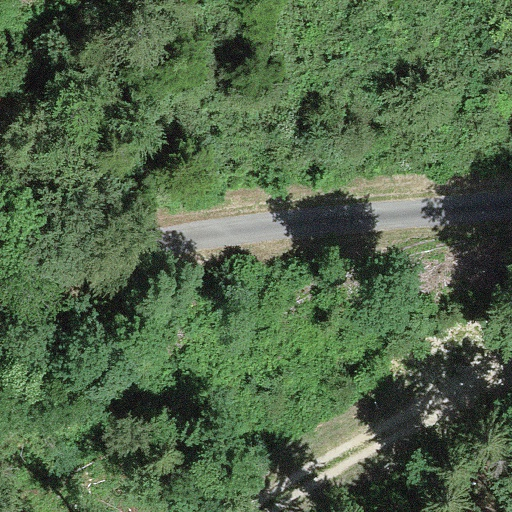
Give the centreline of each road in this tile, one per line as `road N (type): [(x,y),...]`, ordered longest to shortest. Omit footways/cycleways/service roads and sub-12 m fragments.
road 1 (track): [(0,293),(289,223),(511,213)]
road 2 (track): [(255,511),(363,430),(511,357)]
